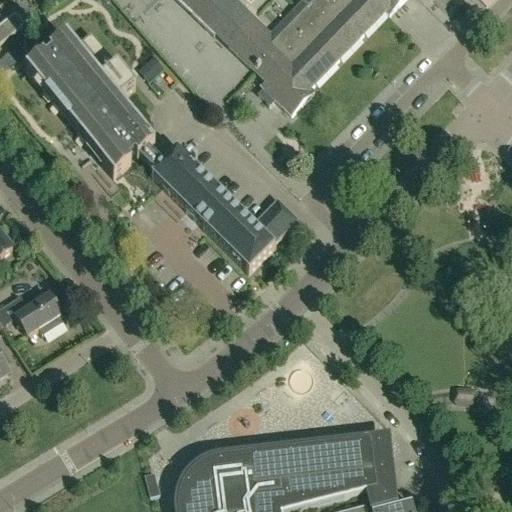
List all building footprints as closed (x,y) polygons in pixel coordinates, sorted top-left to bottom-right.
[(407,0),(308,0),(271,38),(231,0),(173,0),(214,39),(216,37),(228,48),(227,49),(265,86),(261,90),(291,120),(314,96),(310,93),(386,15),(389,19),(407,0)] [(0,28),(0,46),(23,28),(14,17),(0,28)] [(147,154),(154,149),(119,105),(134,93),(92,41),(77,54),(66,40),(48,54),(50,57),(44,62),(42,59),(24,74),(113,182),(130,168),(128,165),(134,160),(136,163),(137,162),(153,178),(150,181),(248,277),(274,251),(273,250),(298,224),(277,204),(252,229),(176,154),(162,169),(147,154)] [(0,237),(0,262),(12,252),(0,237)] [(63,326),(60,320),(61,319),(48,299),(28,312),(20,300),(0,312),(0,331),(15,322),(27,341),(38,333),(42,339),(63,326)] [(84,344),(90,328),(77,323),(71,338),(84,344)] [(1,351),(0,351),(0,331),(0,380),(9,375),(7,372),(12,369),(1,351)] [(408,511),(408,509),(396,511),(300,511),(375,493),(368,446),(229,461),(224,461),(220,462),(216,463),(212,464),(209,466),(205,467),(202,469),(199,472),(197,473),(193,478),(190,482),(187,485),(185,489),(184,491),(183,493),(182,497),(180,502),(180,504),(179,508),(179,510),(178,511),(408,511)]
